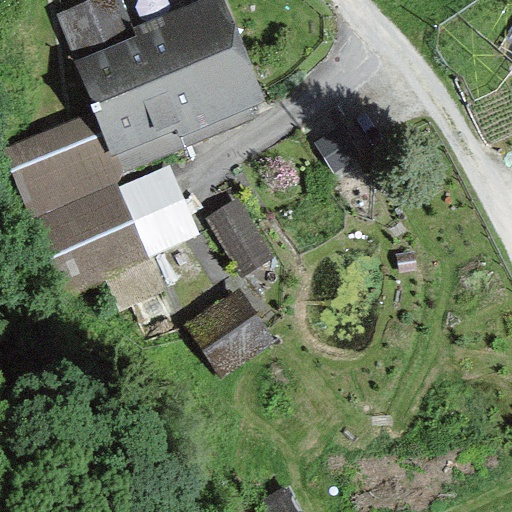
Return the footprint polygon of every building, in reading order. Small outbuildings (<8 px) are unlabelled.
[(44,228),(117,200),(107,174),(186,144),(177,122),(200,114),(208,135),(253,117),(214,18),(169,35),(172,41),(147,51),(130,5),(66,30),(106,133),(20,167),(44,228)] [(117,200),(44,228),(67,288),(140,260),(117,200)] [(265,252),(239,209),(213,225),(239,269),(265,252)] [(256,344),(234,309),(203,330),(226,364),(256,344)] [(247,426),(275,404),(252,375),(224,397),(247,426)]
